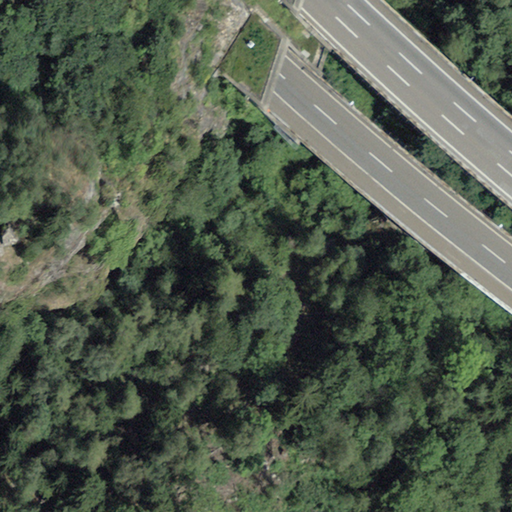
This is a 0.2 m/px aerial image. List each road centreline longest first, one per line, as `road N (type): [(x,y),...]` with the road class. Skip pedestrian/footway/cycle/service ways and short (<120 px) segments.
road 1 (motorway): [(205,0),(277,73),(511,262)]
road 2 (motorway): [(511,165),(331,0)]
